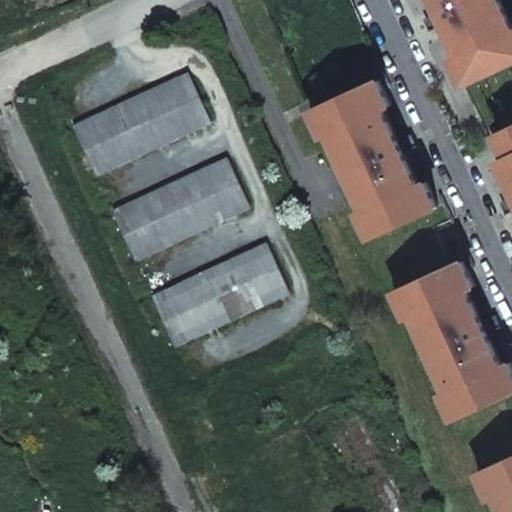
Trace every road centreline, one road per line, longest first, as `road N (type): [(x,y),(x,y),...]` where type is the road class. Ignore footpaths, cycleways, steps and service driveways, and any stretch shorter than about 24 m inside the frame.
road 1 (unclassified): [(189,511),(0,108)]
road 2 (residential): [(511,285),(378,0)]
road 3 (unclassified): [(0,77),(163,0)]
